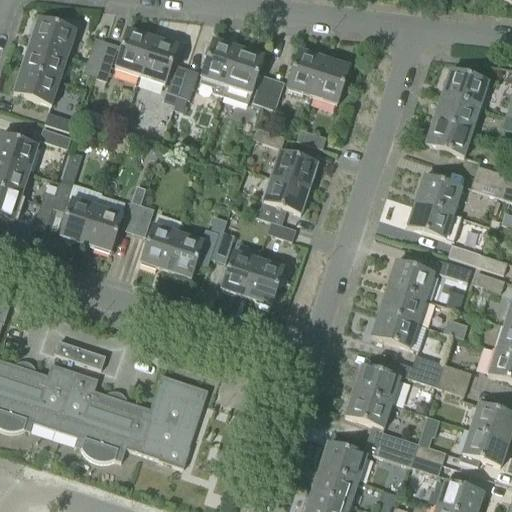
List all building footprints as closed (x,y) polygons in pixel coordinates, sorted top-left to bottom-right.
[(511,0),(487,0),(511,8),(511,6),(511,0)] [(35,23),(26,49),(65,61),(73,35),(35,23)] [(143,65),(150,42),(125,34),(114,65),(112,73),(137,81),(143,65)] [(104,46),(92,42),(84,67),(96,71),(104,46)] [(175,51),(150,42),(143,65),(137,81),(162,89),(175,51)] [(220,99),(223,91),(231,65),(235,52),(210,44),(209,49),(205,48),(201,58),(205,60),(198,83),(213,88),(210,96),(220,99)] [(116,50),(104,46),(96,71),(92,82),(104,86),(116,50)] [(57,86),(65,61),(26,49),(18,73),(57,86)] [(231,65),(223,91),(220,99),(245,107),(261,60),(235,52),(231,65)] [(309,101),(322,63),(297,54),(284,93),(309,101)] [(347,71),(322,63),(309,101),(334,109),(347,71)] [(96,71),(84,67),(80,78),(92,82),(96,71)] [(176,101),(185,73),(174,69),(164,97),(176,101)] [(49,110),(57,86),(18,73),(10,98),(49,110)] [(196,76),(185,73),(176,101),(187,104),(196,76)] [(447,74),(439,99),(478,112),(486,86),(447,74)] [(262,110),(271,82),(260,79),(251,106),(262,110)] [(282,86),(271,82),(262,110),(273,114),(282,86)] [(511,91),(511,92),(502,120),(511,123),(511,91)] [(469,136),(478,112),(439,99),(431,124),(469,136)] [(71,138),(74,126),(45,117),(42,129),(71,138)] [(510,135),(511,130),(511,123),(502,120),(499,131),(510,135)] [(461,161),(469,136),(431,124),(423,149),(461,161)] [(255,132),(251,144),(278,153),(282,141),(255,132)] [(36,144),(65,154),(69,142),(40,133),(36,144)] [(295,145),(320,154),(324,142),(298,133),(295,145)] [(0,139),(0,168),(27,177),(35,151),(0,139)] [(276,156),(268,181),(307,193),(315,169),(276,156)] [(64,166),(58,187),(69,191),(76,170),(64,166)] [(0,195),(19,202),(27,177),(0,168),(0,195)] [(476,171),(472,182),(499,191),(502,180),(476,171)] [(420,180),(412,206),(451,218),(459,193),(420,180)] [(511,182),(502,180),(499,191),(511,195),(511,182)] [(299,219),(307,193),(268,181),(260,206),(299,219)] [(499,191),(472,182),(468,193),(495,201),(499,191)] [(58,187),(53,200),(50,212),(61,215),(69,191),(58,187)] [(511,207),(511,195),(499,191),(495,201),(511,207)] [(19,202),(0,195),(0,222),(11,226),(19,202)] [(50,212),(53,200),(41,196),(37,208),(50,212)] [(82,249),(95,211),(70,203),(58,242),(82,249)] [(131,238),(140,210),(129,206),(120,234),(131,238)] [(443,244),(451,218),(412,206),(404,231),(443,244)] [(41,236),(50,212),(37,208),(29,233),(41,236)] [(258,213),(245,209),(243,217),(255,221),(258,213)] [(152,213),(140,210),(131,238),(143,241),(152,213)] [(121,219),(95,211),(82,249),(108,258),(121,219)] [(225,224),(213,220),(208,235),(203,233),(199,245),(176,237),(163,276),(188,284),(193,266),(209,271),(211,264),(221,236),(225,224)] [(268,226),(265,237),(289,245),(293,234),(268,226)] [(163,276),(176,237),(150,229),(138,268),(163,276)] [(232,239),(221,236),(211,264),(223,267),(232,239)] [(445,261),(473,270),(477,258),(449,249),(445,261)] [(244,302),(256,263),(231,255),(219,293),(244,302)] [(505,267),(477,258),(473,270),(501,279),(505,267)] [(281,271),(256,263),(244,302),(269,310),(281,271)] [(392,266),(384,291),(423,304),(431,279),(392,266)] [(468,275),(440,266),(437,277),(464,286),(468,275)] [(498,297),(502,285),(474,276),(470,288),(498,297)] [(415,328),(423,304),(384,291),(376,315),(415,328)] [(511,305),(509,304),(501,329),(511,332),(511,305)] [(147,414),(96,397),(91,396),(95,385),(48,369),(45,380),(0,365),(0,328),(1,329),(7,311),(0,308),(0,435),(4,436),(6,437),(8,437),(10,437),(12,437),(14,437),(16,436),(21,434),(27,437),(30,428),(75,442),(72,451),(78,454),(79,456),(80,457),(82,459),(83,461),(85,462),(87,463),(89,464),(91,465),(93,466),(97,467),(99,467),(101,467),(106,467),(108,466),(110,466),(112,465),(118,467),(123,453),(156,464),(156,465),(181,474),(188,453),(186,453),(205,396),(158,380),(147,414)] [(407,354),(415,328),(376,315),(368,341),(407,354)] [(450,340),(454,327),(445,324),(441,337),(450,340)] [(464,330),(454,327),(450,340),(460,344),(464,330)] [(511,359),(511,332),(501,329),(493,353),(511,359)] [(103,361),(56,346),(52,359),(98,375),(103,361)] [(511,387),(511,359),(493,353),(485,379),(511,387)] [(437,380),(441,368),(413,359),(410,371),(437,380)] [(437,380),(410,371),(391,365),(387,376),(433,391),(437,380)] [(469,378),(441,368),(437,380),(465,389),(469,378)] [(358,370),(350,395),(389,408),(397,383),(358,370)] [(465,389),(437,380),(433,391),(461,400),(465,389)] [(381,433),(389,408),(350,395),(342,420),(381,433)] [(511,420),(475,408),(467,433),(506,446),(511,427),(511,420)] [(368,433),(365,444),(411,459),(415,448),(368,433)] [(498,471),(506,446),(467,433),(459,458),(498,471)] [(411,459),(365,444),(361,455),(407,470),(411,459)] [(324,447),(316,472),(355,485),(363,460),(324,447)] [(443,457),(415,448),(411,459),(439,468),(443,457)] [(439,468),(411,459),(407,470),(436,479),(439,468)] [(347,510),(355,485),(316,472),(308,497),(347,510)] [(442,486),(434,510),(438,511),(475,511),(480,498),(442,486)] [(346,511),(347,510),(308,497),(303,511),(346,511)]
